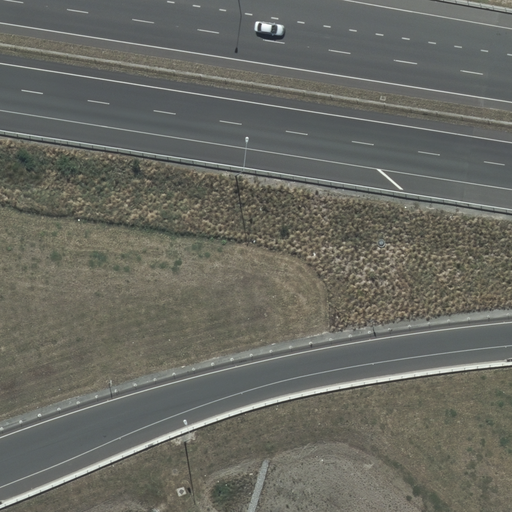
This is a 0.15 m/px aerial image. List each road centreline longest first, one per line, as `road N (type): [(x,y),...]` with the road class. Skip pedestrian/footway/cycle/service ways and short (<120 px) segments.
road 1 (motorway): [(511,333),(282,367),(193,390),(0,460)]
road 2 (motorway): [(511,165),(0,85)]
road 3 (motorway): [(8,0),(511,78)]
road 4 (motorway): [(251,0),(511,52)]
